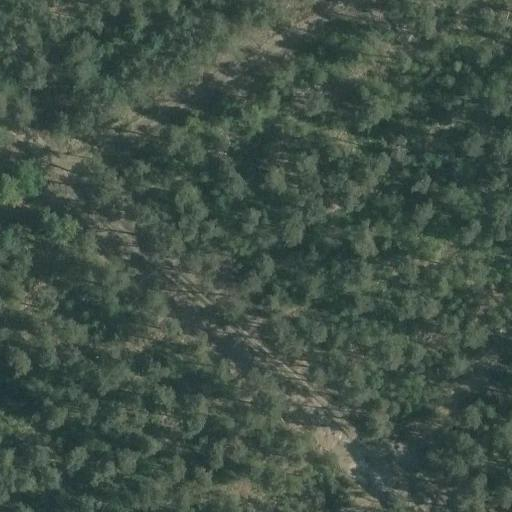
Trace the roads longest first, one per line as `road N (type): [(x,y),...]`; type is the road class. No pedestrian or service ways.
road 1 (track): [(61,176),(443,511)]
road 2 (track): [(61,176),(360,0)]
